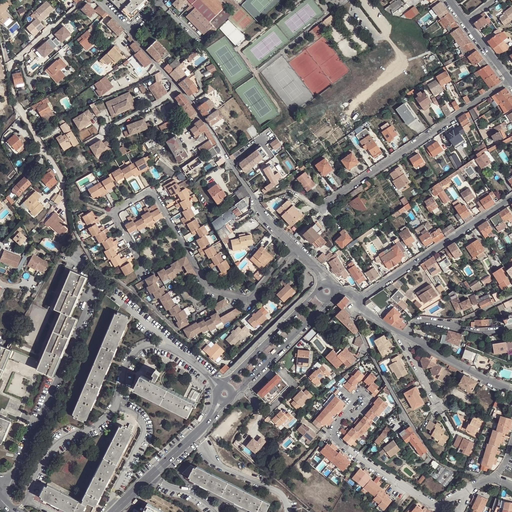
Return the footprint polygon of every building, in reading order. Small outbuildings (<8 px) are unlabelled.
[(0,4),(0,20),(0,21),(2,23),(3,24),(10,18),(4,11),(8,7),(7,6),(9,4),(5,0),(3,2),(0,4)] [(112,0),(122,9),(130,1),(129,0),(112,0)] [(146,0),(131,0),(130,1),(122,9),(124,12),(124,13),(127,16),(127,15),(130,12),(132,14),(133,15),(144,4),(145,4),(148,1),(146,0)] [(217,13),(216,15),(200,0),(196,0),(191,4),(195,8),(216,29),(225,20),(217,13)] [(217,13),(225,7),(218,0),(200,0),(216,15),(217,13)] [(234,12),(240,6),(234,0),(222,0),(227,5),(234,12)] [(411,9),(405,3),(408,0),(398,0),(385,10),(386,11),(390,14),(395,16),(400,17),(411,9)] [(408,0),(405,3),(411,9),(415,6),(422,1),(423,0),(408,0)] [(436,0),(432,3),(430,5),(441,19),(449,13),(444,7),(439,0),(436,0)] [(46,1),(33,13),(34,15),(37,18),(40,21),(53,9),(46,1)] [(95,10),(86,2),(81,8),(90,17),(96,11),(95,10)] [(104,10),(99,6),(95,10),(96,11),(99,14),(104,10)] [(420,13),(415,6),(411,9),(400,17),(405,18),(412,18),(412,19),(417,15),(420,13)] [(506,14),(499,19),(504,25),(511,19),(511,6),(505,12),(506,14)] [(225,7),(217,13),(225,20),(232,14),(225,7)] [(195,25),(203,34),(205,33),(209,37),(216,29),(195,8),(191,12),(186,17),(187,18),(195,25)] [(109,15),(107,13),(103,18),(100,21),(101,22),(109,15)] [(455,21),(449,13),(441,19),(442,20),(447,27),(450,25),(455,21)] [(472,21),(474,23),(483,16),(482,14),(472,21)] [(479,30),(488,23),(484,17),(483,16),(474,23),(479,30)] [(124,29),(112,17),(106,23),(118,34),(124,29)] [(29,31),(33,36),(44,26),(43,25),(40,21),(37,18),(36,19),(27,27),(27,28),(29,31)] [(195,25),(187,18),(184,20),(192,28),(195,25)] [(455,21),(450,25),(454,30),(459,26),(455,21)] [(322,22),(314,28),(320,37),(325,34),(321,28),(325,25),(322,22)] [(64,26),(55,34),(62,42),(71,33),(64,26)] [(90,28),(88,30),(94,37),(93,38),(94,38),(94,37),(95,37),(100,32),(95,27),(92,29),(90,28)] [(455,39),(463,32),(460,27),(454,31),(450,33),(455,39)] [(314,28),(312,29),(319,38),(320,37),(314,28)] [(79,42),(83,47),(93,38),(94,37),(88,30),(81,36),(83,38),(79,42)] [(471,42),(463,32),(455,39),(461,47),(463,45),(471,42)] [(488,41),(497,34),(495,32),(491,34),(485,38),(488,41)] [(501,33),(497,34),(502,42),(505,40),(505,39),(501,33)] [(492,46),(493,48),(502,42),(497,34),(488,41),(492,46)] [(140,49),(134,41),(130,36),(127,38),(131,43),(129,44),(132,47),(136,52),(140,49)] [(50,38),(37,49),(44,57),(57,46),(50,38)] [(93,38),(83,47),(86,50),(96,41),(93,38)] [(156,40),(146,50),(157,61),(160,58),(162,56),(164,58),(164,59),(170,54),(156,40)] [(508,50),(511,48),(505,40),(502,42),(493,48),(495,51),(498,55),(506,51),(508,50)] [(476,49),(471,42),(463,45),(467,53),(476,49)] [(114,45),(101,58),(104,61),(107,65),(111,61),(113,59),(116,62),(122,56),(119,52),(116,50),(118,49),(114,45)] [(461,47),(460,47),(463,54),(465,56),(468,54),(467,53),(463,45),(461,47)] [(144,54),(140,49),(136,52),(134,54),(135,54),(145,67),(151,62),(144,54)] [(478,63),(484,58),(479,52),(477,49),(468,56),(475,65),(478,63)] [(62,66),(64,67),(69,62),(62,55),(57,60),(56,59),(47,67),(53,74),(51,76),(57,82),(65,74),(59,69),(62,66)] [(487,63),(484,58),(478,63),(480,67),(487,63)] [(179,65),(180,63),(177,60),(176,59),(170,65),(168,64),(164,68),(169,74),(179,65)] [(449,64),(446,66),(448,70),(455,66),(453,62),(452,63),(449,64)] [(207,67),(211,75),(217,72),(213,64),(207,67)] [(490,68),(488,64),(477,71),(480,74),(484,80),(495,73),(490,68)] [(178,83),(187,76),(182,69),(179,65),(169,74),(178,83)] [(53,74),(47,67),(45,69),(51,76),(53,74)] [(443,84),(452,80),(447,71),(445,72),(438,76),(437,77),(442,85),(443,84)] [(23,83),(21,72),(18,73),(12,74),(14,84),(23,83)] [(495,73),(484,80),(491,88),(501,82),(497,76),(495,73)] [(105,75),(94,83),(98,88),(96,89),(100,95),(113,86),(105,75)] [(193,93),(197,89),(196,87),(188,77),(187,76),(178,83),(185,90),(189,96),(193,93)] [(434,96),(444,90),(442,85),(438,79),(427,84),(434,96)] [(148,87),(157,100),(167,93),(159,80),(157,81),(148,87)] [(209,99),(214,95),(215,93),(214,90),(213,88),(211,86),(209,85),(206,85),(207,88),(204,89),(206,92),(209,99)] [(495,100),(498,105),(499,105),(511,96),(506,88),(492,96),(495,100)] [(129,91),(118,96),(124,109),(131,106),(130,104),(135,102),(129,91)] [(419,96),(416,98),(419,101),(420,103),(423,108),(425,110),(430,107),(428,104),(432,102),(426,92),(422,94),(420,91),(417,93),(419,96)] [(189,102),(181,92),(175,96),(190,116),(195,112),(196,111),(189,102)] [(118,96),(107,101),(112,113),(116,111),(117,112),(124,109),(118,96)] [(511,108),(511,96),(499,105),(505,113),(511,108)] [(28,101),(27,98),(19,101),(24,107),(25,107),(29,104),(28,101)] [(42,101),(32,106),(34,109),(37,108),(45,122),(54,116),(46,102),(48,101),(47,98),(46,99),(42,101)] [(197,107),(205,118),(217,109),(209,99),(197,107)] [(165,107),(169,116),(177,111),(174,104),(174,103),(173,103),(172,103),(171,103),(165,107)] [(396,109),(406,122),(407,122),(415,115),(411,109),(410,110),(405,103),(402,105),(400,107),(396,109)] [(447,117),(454,112),(449,104),(444,108),(446,111),(444,112),(447,117)] [(474,108),(470,111),(475,121),(479,118),(474,108)] [(89,109),(74,118),(79,127),(90,121),(89,119),(93,116),(89,109)] [(222,117),(217,109),(205,118),(210,125),(222,117)] [(468,124),(470,123),(468,118),(466,114),(462,116),(459,118),(460,121),(463,127),(468,124)] [(415,115),(407,122),(408,124),(417,118),(415,115)] [(135,122),(139,131),(147,128),(145,123),(144,118),(135,122)] [(479,118),(475,121),(479,130),(483,127),(481,122),(479,118)] [(207,128),(202,120),(201,119),(200,119),(194,123),(194,124),(195,123),(195,125),(190,129),(195,136),(203,130),(207,128)] [(90,121),(79,127),(80,129),(91,122),(90,121)] [(66,122),(60,126),(64,133),(61,134),(62,136),(66,134),(71,131),(66,122)] [(139,131),(135,122),(127,125),(129,129),(131,134),(139,131)] [(388,122),(381,127),(384,131),(391,126),(388,122)] [(165,123),(159,126),(163,131),(168,128),(165,123)] [(492,128),(486,131),(488,135),(489,134),(489,133),(501,125),(502,128),(504,127),(504,126),(502,123),(492,129),(492,128)] [(479,130),(484,139),(500,130),(502,128),(501,125),(489,133),(489,134),(488,135),(486,131),(484,127),(483,127),(479,130)] [(382,132),(389,142),(393,140),(394,140),(393,138),(398,135),(391,126),(384,131),(382,132)] [(366,128),(356,135),(364,146),(366,145),(363,140),(369,136),(371,135),(366,128)] [(462,138),(456,129),(447,135),(453,144),(462,138)] [(79,143),(71,131),(66,134),(62,136),(61,134),(56,137),(64,151),(73,145),(73,146),(74,146),(79,143)] [(275,135),(272,131),(265,137),(268,141),(275,135)] [(503,137),(500,131),(492,136),(495,141),(503,137)] [(18,138),(15,134),(8,140),(14,147),(17,150),(23,144),(18,138)] [(184,150),(175,135),(166,141),(175,156),(184,150)] [(278,139),(275,135),(268,141),(270,144),(278,139)] [(26,147),(27,145),(28,144),(28,143),(27,143),(27,142),(26,142),(25,142),(23,139),(23,138),(23,137),(22,137),(21,136),(20,136),(20,137),(18,138),(23,144),(26,147)] [(363,140),(366,145),(372,141),(369,136),(363,140)] [(156,137),(145,143),(149,148),(160,142),(156,137)] [(511,139),(510,137),(499,143),(501,146),(511,139)] [(257,142),(254,138),(245,145),(249,149),(257,142)] [(100,139),(90,146),(96,155),(106,148),(107,150),(112,147),(107,140),(103,143),(100,139)] [(278,139),(270,144),(273,148),(275,151),(276,150),(282,145),(278,139)] [(212,143),(210,140),(198,147),(200,151),(203,153),(208,149),(213,146),(212,143)] [(373,156),(381,151),(374,140),(372,141),(366,145),(368,148),(373,156)] [(249,149),(252,153),(261,147),(257,142),(249,149)] [(443,150),(437,142),(428,148),(434,156),(443,150)] [(501,146),(499,143),(491,148),(489,149),(488,149),(490,152),(501,146)] [(26,147),(23,144),(17,150),(19,152),(26,147)] [(485,144),(474,150),(476,154),(487,147),(485,144)] [(213,146),(208,149),(213,156),(218,154),(213,146)] [(122,147),(118,149),(121,155),(125,153),(126,153),(122,147)] [(248,157),(254,166),(258,163),(268,155),(261,147),(252,153),(248,157)] [(106,148),(96,155),(97,157),(107,150),(106,148)] [(187,155),(184,150),(175,156),(178,162),(187,155)] [(476,159),(485,153),(485,152),(483,150),(476,154),(477,156),(475,158),(476,159)] [(360,163),(353,153),(352,153),(347,156),(345,158),(342,160),(349,170),(360,163)] [(491,162),(485,153),(476,159),(482,168),(483,168),(490,163),(491,162)] [(423,161),(419,154),(411,159),(415,167),(419,164),(423,161)] [(258,163),(261,167),(271,159),(268,155),(258,163)] [(323,157),(314,163),(323,175),(324,175),(329,171),(330,173),(331,174),(335,171),(326,158),(325,156),(323,157)] [(201,161),(198,157),(182,168),(186,172),(191,168),(192,169),(197,166),(196,165),(201,161)] [(246,172),(254,166),(248,157),(240,163),(240,165),(246,172)] [(134,168),(138,175),(142,174),(140,171),(147,167),(145,163),(143,159),(142,158),(135,162),(138,166),(134,168)] [(159,159),(155,165),(167,173),(171,177),(175,171),(159,159)] [(464,166),(466,168),(472,165),(474,163),(472,160),(464,166)] [(300,169),(295,162),(291,165),(289,166),(292,169),(294,168),(296,171),(299,169),(300,169)] [(465,169),(467,173),(474,168),(472,165),(466,168),(465,169)] [(128,166),(121,170),(125,177),(126,179),(133,175),(135,178),(138,175),(134,168),(131,170),(128,166)] [(270,166),(264,169),(267,175),(270,179),(272,183),(265,187),(266,188),(268,191),(274,187),(274,186),(279,183),(270,166)] [(405,174),(400,166),(396,169),(396,170),(391,173),(395,180),(405,174)] [(109,176),(113,182),(116,179),(117,181),(125,177),(121,170),(120,169),(109,175),(109,176)] [(35,178),(28,170),(23,175),(31,181),(35,178)] [(49,173),(48,172),(43,176),(39,180),(44,186),(47,184),(50,187),(56,181),(53,177),(49,173)] [(304,186),(312,181),(308,175),(306,173),(298,178),(298,179),(304,186)] [(410,182),(405,174),(395,180),(393,181),(398,190),(410,182)] [(15,183),(16,184),(24,177),(23,175),(15,183)] [(101,187),(105,194),(109,192),(107,190),(115,185),(113,182),(109,176),(102,180),(105,185),(101,187)] [(451,179),(449,176),(441,181),(439,182),(442,186),(452,180),(451,179)] [(16,184),(12,188),(12,190),(12,192),(13,193),(15,194),(17,193),(18,195),(22,191),(30,183),(24,177),(16,184)] [(174,179),(163,186),(166,190),(168,188),(172,196),(177,193),(181,191),(178,186),(176,183),(174,179)] [(302,189),(304,186),(298,179),(296,181),(302,189)] [(369,186),(370,187),(374,184),(371,179),(366,182),(369,186)] [(182,184),(178,186),(181,191),(185,189),(191,185),(190,181),(189,180),(182,184)] [(308,191),(316,185),(312,181),(304,186),(308,191)] [(240,188),(245,196),(249,193),(241,182),(237,185),(240,188)] [(369,186),(366,182),(348,195),(351,199),(364,189),(369,186)] [(18,195),(16,196),(18,198),(32,185),(30,183),(22,191),(18,195)] [(442,197),(447,194),(439,183),(431,189),(432,191),(438,186),(442,191),(439,193),(442,197)] [(93,185),(88,189),(93,197),(96,196),(101,193),(102,196),(105,194),(101,187),(98,189),(96,184),(93,185)] [(221,199),(226,195),(221,188),(220,189),(216,184),(211,188),(209,189),(208,190),(215,201),(220,197),(221,199)] [(442,191),(438,186),(432,191),(433,192),(435,196),(438,193),(439,193),(442,191)] [(236,194),(240,199),(245,196),(240,188),(235,192),(236,194)] [(469,188),(461,194),(467,202),(475,197),(469,188)] [(26,199),(34,191),(32,189),(24,197),(26,199)] [(181,191),(177,193),(180,199),(176,201),(176,202),(174,204),(175,205),(188,197),(189,197),(185,189),(181,191)] [(26,199),(23,202),(27,206),(27,207),(28,208),(29,210),(29,211),(32,215),(42,206),(38,202),(37,203),(34,200),(36,199),(40,195),(35,191),(34,191),(26,199)] [(488,192),(479,198),(481,200),(481,201),(490,195),(489,193),(488,192)] [(359,197),(350,203),(352,206),(355,208),(359,209),(363,210),(367,209),(364,205),(368,203),(362,193),(358,196),(359,197)] [(439,193),(438,193),(445,204),(451,200),(447,194),(442,197),(439,193)] [(57,195),(55,194),(48,203),(51,205),(53,201),(57,195)] [(486,209),(496,203),(495,201),(493,198),(490,194),(490,195),(481,201),(484,205),(486,209)] [(58,204),(62,198),(57,195),(53,201),(58,204)] [(188,197),(175,205),(177,208),(182,206),(184,210),(190,207),(192,206),(188,197)] [(405,206),(409,203),(405,197),(400,200),(405,206)] [(432,197),(425,202),(428,206),(427,206),(431,213),(432,212),(432,213),(440,208),(432,197)] [(235,209),(239,214),(241,212),(240,211),(248,204),(243,199),(235,204),(237,207),(235,209)] [(282,216),(291,226),(303,215),(289,199),(282,206),(287,211),(282,216)] [(471,213),(465,205),(463,206),(461,203),(455,207),(459,212),(463,219),(471,213)] [(192,206),(190,207),(195,215),(199,213),(197,210),(196,210),(193,205),(192,206)] [(235,209),(233,206),(211,222),(216,231),(225,225),(227,223),(239,214),(235,209)] [(287,211),(282,206),(277,210),(282,216),(287,211)] [(146,213),(141,216),(142,218),(145,224),(154,219),(148,209),(147,207),(144,209),(146,213)] [(151,207),(148,209),(154,219),(155,222),(163,218),(158,209),(153,211),(152,208),(151,207)] [(184,210),(182,212),(185,217),(181,219),(182,222),(190,218),(193,216),(195,215),(190,207),(184,210)] [(499,213),(505,221),(507,219),(509,218),(511,216),(511,213),(508,207),(499,213)] [(80,217),(82,216),(86,224),(90,222),(92,225),(96,223),(99,221),(98,218),(95,219),(90,211),(85,214),(83,211),(78,215),(80,217)] [(58,215),(55,212),(44,224),(47,227),(49,226),(61,236),(67,230),(62,226),(61,224),(62,223),(63,222),(57,217),(58,215)] [(462,225),(466,223),(463,219),(459,212),(455,215),(462,225)] [(474,217),(471,213),(463,219),(466,223),(474,217)] [(496,215),(491,218),(495,225),(496,226),(505,221),(499,213),(496,215)] [(130,222),(125,225),(129,233),(137,229),(132,218),(130,216),(127,218),(130,222)] [(135,217),(132,218),(137,229),(139,231),(147,227),(145,224),(142,218),(137,220),(135,217)] [(192,222),(190,218),(182,222),(184,226),(187,224),(192,232),(200,227),(195,220),(192,222)] [(310,225),(312,227),(304,234),(312,243),(315,241),(321,236),(318,233),(322,229),(321,229),(316,224),(314,221),(310,225)] [(487,221),(478,227),(484,235),(487,233),(493,229),(487,221)] [(507,224),(505,221),(496,226),(500,231),(508,226),(507,224)] [(428,222),(424,225),(426,229),(428,232),(430,235),(435,231),(435,230),(432,226),(431,226),(428,222)] [(92,225),(87,228),(92,236),(94,235),(104,229),(102,226),(98,228),(96,223),(92,225)] [(209,232),(204,224),(200,227),(192,232),(194,235),(198,233),(201,237),(205,235),(209,232)] [(423,224),(415,230),(420,237),(428,232),(426,229),(424,225),(423,224)] [(442,230),(446,236),(455,230),(452,224),(442,230)] [(231,233),(225,225),(216,231),(222,240),(227,235),(231,233)] [(495,225),(493,226),(500,236),(502,234),(500,231),(496,226),(495,225)] [(104,229),(94,235),(99,243),(101,242),(107,238),(105,235),(104,234),(105,233),(108,231),(106,228),(104,229)] [(442,232),(439,228),(436,230),(435,231),(430,235),(432,239),(438,235),(442,232)] [(363,235),(357,239),(359,241),(374,231),(372,229),(363,235)] [(346,232),(344,230),(334,239),(336,241),(346,232)] [(20,231),(14,238),(21,244),(28,237),(20,231)] [(415,240),(409,231),(408,231),(401,236),(405,242),(407,245),(412,242),(415,240)] [(353,239),(346,232),(336,241),(342,248),(343,248),(353,239)] [(425,246),(434,240),(432,239),(430,235),(428,232),(420,237),(419,237),(425,246)] [(200,253),(211,246),(205,235),(201,237),(196,240),(201,248),(198,250),(200,253)] [(227,235),(222,240),(225,245),(231,241),(231,240),(227,235)] [(231,241),(233,250),(242,249),(241,245),(247,244),(252,243),(251,235),(245,236),(239,237),(239,238),(231,240),(231,241)] [(321,248),(327,243),(321,236),(315,241),(319,245),(321,248)] [(107,238),(101,242),(105,250),(116,244),(118,243),(116,240),(112,242),(109,237),(107,238)] [(348,249),(359,241),(357,239),(347,246),(348,249)] [(467,247),(474,258),(477,256),(483,252),(486,250),(478,239),(467,247)] [(397,244),(403,253),(406,251),(400,241),(396,243),(397,244)] [(448,246),(448,247),(454,256),(456,258),(463,254),(455,242),(454,243),(452,244),(448,246)] [(266,245),(263,243),(250,258),(261,268),(265,264),(262,261),(268,254),(263,249),(265,246),(266,245)] [(105,250),(103,251),(108,259),(109,258),(116,254),(114,250),(118,247),(116,244),(105,250)] [(387,250),(380,255),(382,259),(389,269),(402,261),(400,259),(405,256),(403,253),(397,244),(396,245),(387,251),(387,250)] [(217,253),(212,245),(211,246),(200,253),(202,256),(206,254),(209,258),(211,257),(217,253)] [(336,245),(332,249),(335,254),(337,253),(340,250),(336,245)] [(363,246),(371,260),(373,259),(364,245),(363,246)] [(454,256),(448,247),(444,249),(451,259),(454,256)] [(317,258),(322,264),(327,260),(334,255),(331,250),(325,255),(323,253),(317,258)] [(21,258),(4,251),(0,261),(0,262),(17,268),(21,258)] [(20,272),(30,254),(26,252),(16,270),(20,272)] [(224,260),(220,252),(217,253),(211,257),(213,263),(210,265),(212,268),(217,264),(224,260)] [(262,261),(265,264),(274,253),(268,254),(262,261)] [(34,254),(28,265),(36,269),(36,268),(39,269),(44,272),(49,263),(34,254)] [(116,254),(109,258),(114,267),(119,264),(125,260),(126,260),(124,257),(120,259),(118,254),(116,254)] [(335,272),(339,277),(347,272),(342,265),(340,262),(335,254),(334,255),(327,260),(333,268),(332,269),(334,273),(335,272)] [(452,264),(445,254),(437,260),(441,266),(443,269),(445,272),(450,269),(448,266),(452,264)] [(177,260),(181,266),(184,264),(190,261),(186,255),(177,260)] [(441,266),(434,256),(424,262),(430,271),(431,273),(441,266)] [(125,260),(119,264),(125,275),(133,270),(128,262),(127,263),(125,260)] [(181,266),(177,260),(171,264),(172,266),(176,273),(182,269),(181,266)] [(230,267),(226,260),(224,260),(217,264),(222,272),(219,274),(221,277),(228,273),(226,270),(230,267)] [(184,264),(188,271),(193,267),(190,261),(184,264)] [(349,270),(359,284),(366,279),(359,269),(358,269),(353,262),(349,265),(351,268),(349,270)] [(427,273),(430,271),(424,262),(421,264),(427,273)] [(493,272),(497,279),(506,274),(509,272),(507,270),(504,265),(493,272)] [(165,270),(169,277),(170,279),(177,275),(176,273),(172,266),(165,270)] [(443,269),(441,266),(431,273),(433,275),(443,269)] [(169,277),(165,270),(164,268),(164,267),(157,271),(159,274),(161,278),(163,280),(169,277)] [(185,273),(188,279),(197,273),(193,267),(188,271),(185,273)] [(380,276),(374,267),(369,271),(365,273),(371,282),(380,276)] [(260,281),(265,274),(259,269),(253,275),(260,281)] [(85,276),(70,270),(54,308),(61,311),(69,315),(85,276)] [(158,280),(158,279),(156,276),(154,273),(145,278),(149,285),(146,286),(150,293),(152,292),(156,298),(159,297),(166,310),(167,309),(176,304),(168,291),(166,292),(162,286),(162,287),(160,288),(156,281),(158,280)] [(511,283),(506,274),(497,279),(499,281),(500,281),(501,283),(499,284),(503,290),(509,286),(508,285),(511,283)] [(490,275),(481,281),(483,284),(485,286),(492,282),(494,281),(490,275)] [(87,277),(85,276),(69,315),(70,315),(87,277)] [(469,285),(466,281),(461,284),(465,290),(468,288),(470,287),(469,285)] [(478,282),(470,287),(472,290),(473,290),(475,293),(483,288),(478,282)] [(280,289),(275,295),(282,302),(293,291),(286,284),(283,286),(280,289)] [(399,290),(392,284),(388,287),(391,290),(388,294),(391,297),(399,290)] [(431,284),(426,287),(433,298),(438,295),(431,284)] [(438,289),(441,294),(446,291),(441,284),(436,287),(438,289)] [(40,290),(41,288),(38,287),(32,297),(35,298),(40,290)] [(426,287),(418,293),(425,303),(433,298),(426,287)] [(384,290),(379,293),(386,300),(391,297),(388,294),(384,290)] [(405,296),(399,290),(391,297),(392,298),(395,301),(398,304),(402,299),(405,296)] [(374,296),(381,302),(386,300),(379,293),(374,296)] [(476,296),(475,294),(470,297),(474,305),(479,303),(478,300),(477,298),(476,297),(476,296)] [(479,303),(482,308),(493,303),(492,299),(489,294),(478,300),(479,303)] [(346,295),(338,303),(342,308),(344,307),(344,308),(346,306),(347,306),(348,305),(347,304),(350,300),(346,295)] [(377,305),(381,302),(374,296),(371,298),(377,305)] [(402,299),(398,304),(402,308),(403,309),(407,304),(405,302),(408,298),(405,296),(402,299)] [(458,297),(452,300),(452,301),(456,309),(462,306),(460,303),(461,303),(458,297)] [(213,305),(216,310),(228,304),(225,298),(213,305)] [(461,303),(460,303),(462,306),(463,308),(464,310),(473,305),(469,298),(461,303)] [(372,310),(376,306),(369,299),(366,301),(366,305),(372,310)] [(422,305),(417,300),(414,303),(419,308),(422,305)] [(176,304),(167,309),(171,316),(173,315),(175,314),(181,310),(177,303),(176,304)] [(382,317),(392,325),(398,317),(402,313),(399,311),(402,308),(398,304),(395,307),(394,307),(388,313),(386,312),(382,317)] [(498,306),(501,313),(502,312),(506,310),(503,304),(498,306)] [(232,310),(235,316),(241,312),(238,307),(232,310)] [(247,321),(252,326),(258,321),(259,323),(260,324),(266,318),(264,315),(267,312),(262,307),(247,321)] [(348,313),(344,308),(344,307),(342,308),(336,315),(355,333),(358,330),(356,325),(352,320),(350,318),(349,317),(350,315),(348,313)] [(181,310),(175,314),(178,320),(177,321),(176,322),(180,328),(189,323),(185,316),(187,315),(184,308),(181,310)] [(222,321),(224,324),(236,317),(235,316),(232,310),(220,317),(222,321)] [(69,315),(61,311),(39,362),(36,368),(51,375),(76,318),(70,315),(69,315)] [(116,313),(114,313),(72,414),(73,415),(73,417),(83,421),(84,419),(85,419),(90,408),(97,390),(107,369),(114,350),(122,332),(128,318),(126,317),(127,316),(117,311),(116,313)] [(222,321),(220,317),(217,312),(210,315),(211,316),(212,318),(216,325),(222,321)] [(511,323),(511,313),(504,316),(503,317),(506,324),(511,323)] [(392,325),(402,330),(409,322),(405,319),(404,320),(401,318),(401,319),(398,317),(392,325)] [(78,318),(76,318),(51,375),(53,376),(78,318)] [(205,321),(209,328),(210,331),(217,327),(216,325),(212,318),(205,321)] [(488,318),(475,320),(475,322),(475,326),(489,325),(488,318)] [(209,328),(205,321),(204,320),(204,319),(197,323),(201,331),(202,332),(209,328)] [(201,331),(197,323),(196,321),(184,329),(189,338),(201,331)] [(225,339),(231,346),(238,339),(244,333),(245,334),(249,331),(244,326),(240,329),(238,326),(225,339)] [(454,332),(449,331),(448,336),(446,341),(452,343),(460,345),(463,334),(454,332)] [(446,341),(448,336),(443,334),(440,343),(451,346),(452,343),(446,341)] [(364,343),(361,336),(357,338),(354,344),(361,347),(363,344),(364,343)] [(388,341),(385,336),(375,342),(379,349),(378,349),(383,357),(391,352),(390,350),(393,348),(389,340),(388,341)] [(511,340),(498,343),(499,345),(494,346),(495,354),(511,350),(511,340)] [(216,343),(206,352),(214,360),(224,351),(216,343)] [(0,364),(8,348),(0,344),(0,364)] [(352,363),(357,358),(346,347),(342,350),(339,353),(337,352),(334,349),(327,356),(338,367),(343,362),(347,359),(352,363)] [(0,372),(10,349),(8,348),(0,364),(0,372)] [(12,350),(10,349),(0,372),(0,377),(9,357),(12,350)] [(474,353),(465,349),(463,357),(471,360),(474,353)] [(39,362),(12,350),(9,357),(36,368),(39,362)] [(299,350),(298,363),(310,364),(311,351),(299,350)] [(401,360),(399,356),(392,360),(394,364),(390,366),(395,373),(399,379),(408,374),(404,367),(400,360),(401,360)] [(445,368),(423,356),(421,360),(423,369),(432,366),(433,368),(430,369),(432,373),(433,376),(440,374),(441,374),(439,378),(440,378),(439,379),(444,382),(445,381),(446,382),(448,378),(449,378),(451,373),(444,369),(445,368)] [(347,359),(343,362),(348,367),(352,363),(347,359)] [(314,366),(317,369),(318,369),(319,370),(321,368),(320,367),(322,366),(318,362),(314,366)] [(310,364),(298,363),(298,373),(306,374),(309,367),(310,367),(310,364)] [(226,364),(219,371),(223,374),(230,368),(226,364)] [(317,369),(310,377),(319,385),(322,382),(321,381),(325,377),(323,376),(326,373),(329,376),(332,373),(323,364),(322,366),(320,367),(321,368),(319,370),(318,369),(317,369)] [(355,374),(353,376),(353,375),(344,386),(351,392),(354,389),(356,391),(357,388),(355,386),(359,381),(360,381),(362,378),(365,380),(364,381),(367,384),(365,386),(368,388),(373,393),(371,395),(374,397),(379,392),(376,389),(378,387),(373,382),(377,378),(371,373),(369,375),(367,373),(365,376),(358,370),(357,369),(354,372),(355,374)] [(271,402),(289,384),(278,373),(260,392),(271,402)] [(141,375),(134,389),(188,417),(196,402),(188,398),(141,375)] [(477,382),(464,375),(459,384),(461,386),(462,386),(468,389),(469,390),(472,392),(477,382)] [(420,395),(415,388),(404,394),(414,411),(425,405),(420,395)] [(202,394),(192,389),(188,398),(196,402),(198,403),(202,394)] [(314,395),(308,389),(305,392),(303,390),(294,398),(296,399),(292,403),(298,409),(302,405),(302,404),(305,400),(309,396),(311,398),(314,395)] [(321,429),(327,423),(329,425),(334,420),(331,417),(334,415),(335,415),(338,412),(339,413),(344,408),(342,407),(345,404),(336,396),(331,402),(328,400),(324,405),(326,407),(313,422),(321,429)] [(345,436),(343,438),(351,446),(361,435),(362,436),(371,424),(369,423),(371,420),(372,420),(377,415),(379,417),(388,405),(379,397),(376,400),(375,399),(370,404),(373,407),(365,415),(366,415),(364,418),(363,417),(361,420),(359,418),(354,424),(356,425),(354,429),(352,427),(350,430),(348,428),(343,434),(345,436)] [(282,410),(273,420),(280,427),(282,424),(289,418),(290,420),(292,421),(295,417),(289,412),(287,414),(282,410)] [(0,440),(0,441),(2,437),(9,421),(10,419),(0,414),(0,440)] [(475,415),(473,419),(481,424),(483,419),(475,415)] [(511,418),(502,415),(497,431),(504,433),(509,434),(510,430),(511,431),(511,429),(511,418)] [(481,424),(473,419),(471,422),(470,424),(469,424),(466,430),(476,434),(481,424)] [(11,422),(9,421),(2,437),(4,438),(11,422)] [(436,425),(430,421),(426,428),(431,431),(430,432),(433,434),(436,428),(441,431),(442,429),(443,428),(441,426),(442,425),(438,423),(436,425)] [(297,430),(303,435),(308,429),(302,424),(297,430)] [(404,426),(398,430),(407,442),(410,440),(417,435),(409,424),(404,427),(404,426)] [(68,511),(81,511),(86,503),(94,506),(100,494),(108,479),(116,464),(125,446),(131,432),(130,432),(131,430),(127,428),(126,427),(125,427),(122,425),(120,427),(119,426),(81,498),(82,499),(81,501),(47,485),(46,486),(44,485),(39,495),(41,496),(40,498),(57,506),(68,511)] [(391,429),(387,425),(374,442),(378,445),(391,429)] [(303,435),(301,437),(308,444),(317,435),(309,428),(308,429),(303,435)] [(436,428),(433,434),(432,436),(436,438),(440,440),(445,443),(449,436),(444,434),(445,433),(441,431),(436,428)] [(506,437),(503,437),(504,433),(497,431),(494,430),(490,444),(499,447),(500,447),(501,443),(504,444),(506,437)] [(410,440),(421,455),(427,450),(420,440),(421,440),(420,439),(419,439),(417,435),(410,440)] [(459,448),(464,438),(458,436),(454,445),(459,448)] [(253,438),(247,446),(256,454),(266,442),(261,438),(258,442),(253,438)] [(463,450),(467,440),(464,438),(459,448),(463,450)] [(393,440),(383,447),(384,448),(386,451),(390,456),(400,449),(393,440)] [(474,443),(467,440),(463,450),(462,453),(468,456),(470,451),(474,443)] [(328,443),(320,451),(344,471),(351,462),(348,459),(349,458),(344,453),(343,454),(340,452),(339,453),(336,450),(338,448),(333,443),(330,446),(328,443)] [(500,451),(498,450),(499,447),(490,444),(488,444),(482,465),(489,467),(492,468),(494,464),(497,465),(498,458),(495,457),(497,454),(500,455),(500,451)] [(434,460),(426,471),(431,475),(439,464),(434,460)] [(437,480),(444,469),(439,464),(431,475),(437,480)] [(194,467),(191,465),(182,473),(189,477),(194,467)] [(266,511),(271,504),(197,466),(196,468),(194,467),(189,477),(191,478),(191,479),(202,485),(222,495),(255,511),(266,511)] [(360,468),(352,478),(353,478),(375,496),(374,498),(379,503),(378,504),(384,509),(392,500),(389,497),(390,496),(384,491),(385,490),(379,485),(381,483),(376,478),(374,481),(371,478),(372,477),(369,475),(370,474),(364,469),(363,470),(360,468)] [(444,469),(437,480),(442,484),(450,473),(444,469)] [(450,473),(442,484),(446,488),(455,476),(450,473)] [(481,511),(488,498),(479,493),(477,496),(475,495),(471,502),(474,503),(472,507),(475,508),(472,511),(481,511)] [(511,511),(511,503),(505,502),(505,503),(504,509),(503,511),(511,511)] [(163,511),(148,503),(142,511),(163,511)]
